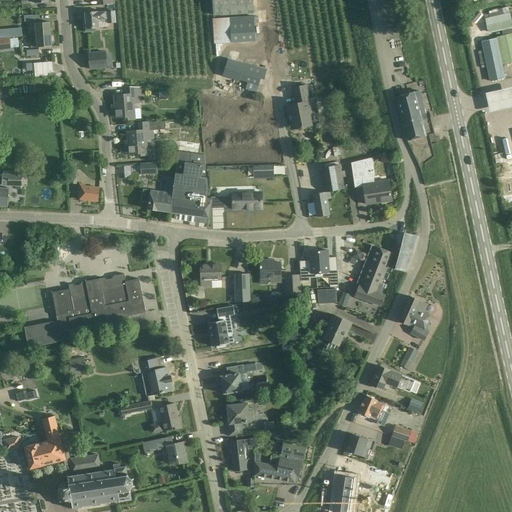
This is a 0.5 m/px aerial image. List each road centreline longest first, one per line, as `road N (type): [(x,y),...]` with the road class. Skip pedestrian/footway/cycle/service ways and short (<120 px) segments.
road 1 (secondary): [(511,369),(431,0)]
road 2 (residential): [(334,445),(422,257),(421,188),(405,158)]
road 3 (residential): [(222,511),(171,262),(177,230)]
road 4 (unclassified): [(177,230),(302,234),(389,223),(407,200),(405,158)]
road 5 (residential): [(109,221),(101,119),(69,67),(62,0)]
road 6 (unclassified): [(405,158),(370,0)]
